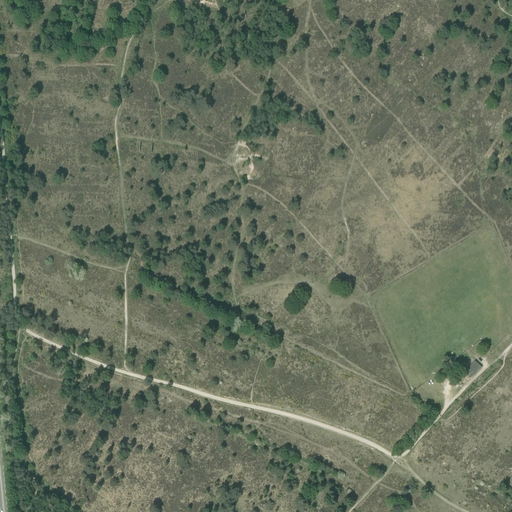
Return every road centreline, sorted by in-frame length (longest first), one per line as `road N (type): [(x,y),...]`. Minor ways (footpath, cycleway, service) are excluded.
road 1 (track): [(511,344),(400,456),(286,414),(124,372)]
road 2 (track): [(32,334),(17,321),(0,118)]
